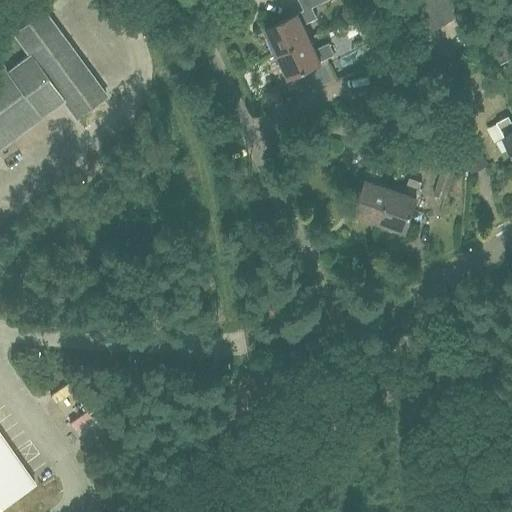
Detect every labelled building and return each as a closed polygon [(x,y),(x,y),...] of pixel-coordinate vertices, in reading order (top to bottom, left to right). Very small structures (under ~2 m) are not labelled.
[(297,10),(264,26),(275,52),(309,35),(303,24),(317,17),(312,6),(323,0),(299,0),(303,8),(297,11),(297,10)] [(376,8),(382,24),(393,18),(387,3),(376,8)] [(0,143),(39,115),(61,98),(75,117),(105,95),(42,9),(12,31),(29,53),(6,70),(0,61),(0,143)] [(309,35),(275,52),(286,75),(320,60),(320,59),(334,53),(329,41),(315,48),(309,35)] [(501,39),(489,45),(499,62),(510,55),(501,39)] [(388,85),(357,96),(362,107),(392,96),(388,85)] [(511,121),(508,114),(496,121),(504,135),(511,148),(511,121)] [(369,116),(346,120),(348,134),(372,130),(369,116)] [(488,163),(473,135),(457,144),(472,172),(488,163)] [(459,160),(445,155),(434,189),(448,194),(459,160)] [(371,163),(367,177),(366,177),(354,210),(379,219),(391,186),(379,182),(384,167),(371,163)] [(404,191),(391,186),(379,219),(404,228),(416,195),(421,180),(409,176),(404,191)] [(0,504),(33,482),(0,434),(0,504)]
